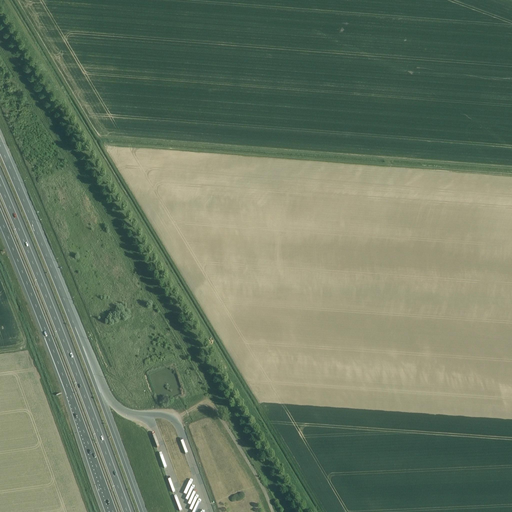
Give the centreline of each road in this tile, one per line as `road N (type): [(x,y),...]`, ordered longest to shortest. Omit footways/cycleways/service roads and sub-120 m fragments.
road 1 (motorway): [(126,511),(0,184)]
road 2 (motorway): [(0,217),(112,511)]
road 3 (motorway): [(74,327),(0,145)]
road 4 (motorway): [(141,511),(74,327)]
